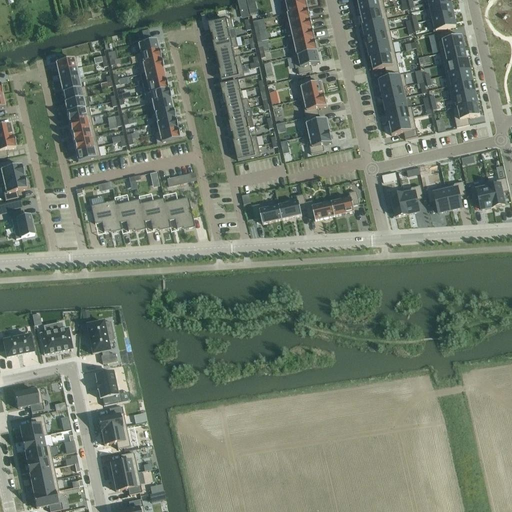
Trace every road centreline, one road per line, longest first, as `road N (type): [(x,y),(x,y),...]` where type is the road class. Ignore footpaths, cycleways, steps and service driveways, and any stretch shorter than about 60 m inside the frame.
road 1 (residential): [(247,248),(197,30),(171,36),(199,156)]
road 2 (residential): [(68,186),(42,73),(16,79),(56,260)]
road 3 (residential): [(102,511),(73,367),(0,384)]
road 4 (residential): [(369,169),(332,0)]
road 5 (residential): [(369,169),(503,139)]
road 6 (tertiary): [(247,248),(384,239)]
road 7 (tertiary): [(84,259),(219,250)]
road 8 (residential): [(68,186),(199,156)]
road 9 (tertiary): [(384,239),(511,232)]
road 10 (residential): [(499,122),(472,0)]
